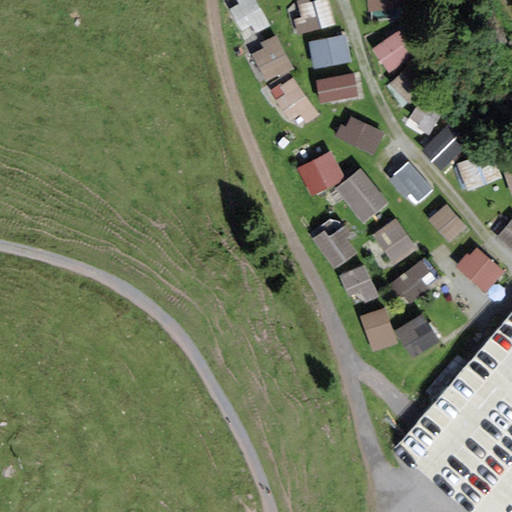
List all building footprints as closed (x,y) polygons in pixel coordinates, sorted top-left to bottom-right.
[(239,0),(242,7),(234,10),(244,30),(253,26),(256,33),(269,27),(256,0),(239,0)] [(403,0),(374,0),(375,10),(403,10),(403,0)] [(329,3),(297,9),(302,30),(333,24),(329,3)] [(410,30),(378,50),(392,72),(424,52),(410,30)] [(266,51),(256,55),(266,82),(294,71),(280,36),(263,43),(266,51)] [(347,38),(312,43),(315,67),(350,62),(347,38)] [(423,61),(395,84),(409,100),(437,77),(423,61)] [(354,78),(315,85),(318,98),(323,97),(325,110),(349,106),(347,92),(356,91),(354,78)] [(296,84),(276,98),(298,130),(318,115),(296,84)] [(448,104),(428,93),(415,117),(429,135),(448,104)] [(350,128),(342,127),(336,139),(375,159),(387,135),(355,119),(350,128)] [(459,140),(441,126),(430,143),(435,149),(436,158),(445,163),(459,140)] [(504,152),(462,163),(469,189),(503,180),(499,169),(508,167),(504,152)] [(332,153),(302,166),(312,190),(342,177),(332,153)] [(431,189),(408,161),(393,173),(416,202),(431,189)] [(365,170),(341,188),(366,222),(390,204),(365,170)] [(449,205),(432,219),(451,242),(468,228),(449,205)] [(399,220),(377,235),(396,262),(418,247),(399,220)] [(511,220),(497,237),(511,250),(511,220)] [(334,238),(329,230),(315,240),(335,268),(361,250),(346,230),(334,238)] [(503,273),(476,249),(460,267),(486,291),(503,273)] [(428,256),(397,279),(412,300),(431,286),(424,278),(437,268),(428,256)] [(370,264),(344,273),(352,296),(363,292),(366,301),(382,296),(370,264)] [(387,306),(360,314),(374,349),(399,342),(387,306)] [(430,313),(401,327),(414,354),(443,339),(430,313)]
